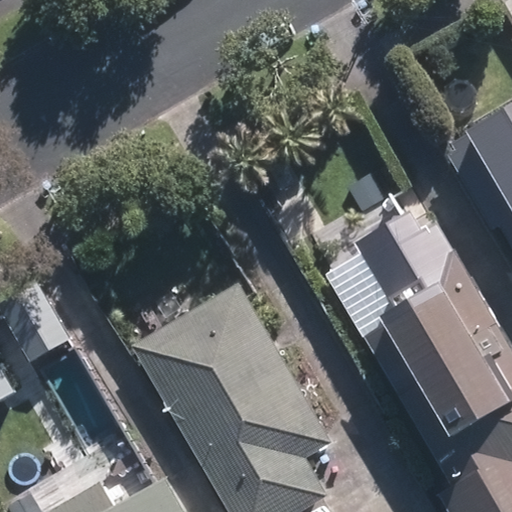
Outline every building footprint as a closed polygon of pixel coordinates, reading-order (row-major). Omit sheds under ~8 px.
[(511,95),(447,133),(451,138),(444,142),(490,220),(496,216),(511,243),(511,95)] [(511,511),(511,347),(449,240),(409,263),(412,267),(349,303),(362,324),(358,327),(446,478),(433,485),(448,511),(511,511)] [(129,336),(231,511),(285,511),(324,489),(301,450),(330,433),(237,273),(129,336)] [(71,338),(40,283),(0,305),(0,313),(27,362),(71,338)] [(0,403),(16,394),(0,366),(0,403)] [(180,511),(163,482),(115,509),(101,485),(52,511),(180,511)]
